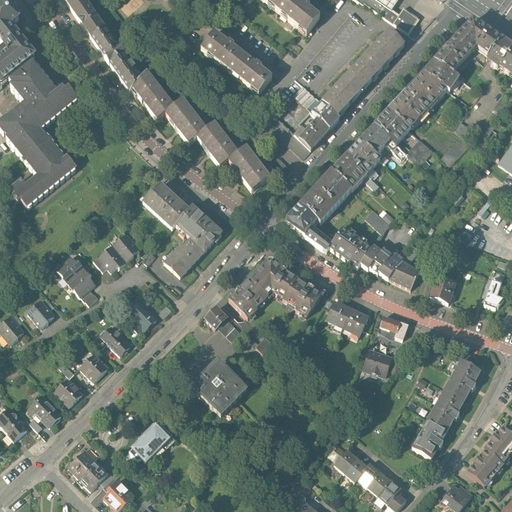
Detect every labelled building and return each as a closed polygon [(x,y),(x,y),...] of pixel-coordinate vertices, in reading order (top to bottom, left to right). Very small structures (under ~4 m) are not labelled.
[(76,0),(73,3),(98,39),(112,29),(91,0),(76,0)] [(256,0),(305,37),(319,20),(308,11),(309,9),(304,6),(302,8),(292,0),(256,0)] [(403,10),(399,17),(391,12),(374,0),(351,0),(352,1),(363,9),(364,7),(408,37),(419,21),(403,10)] [(374,0),(391,12),(399,0),(374,0)] [(0,45),(9,56),(0,63),(0,90),(2,90),(0,88),(7,83),(8,83),(12,87),(10,89),(11,90),(11,92),(13,95),(15,95),(15,96),(15,98),(17,100),(19,100),(20,101),(19,103),(23,108),(7,121),(6,120),(0,124),(0,133),(4,139),(5,138),(7,140),(5,141),(7,142),(7,145),(8,147),(10,147),(11,148),(11,150),(13,153),(15,152),(16,154),(16,156),(17,158),(19,158),(20,159),(20,161),(27,169),(28,169),(29,170),(29,172),(31,175),(33,175),(33,177),(35,180),(25,189),(21,183),(10,192),(15,197),(12,200),(17,207),(20,205),(26,212),(29,212),(31,210),(31,208),(32,207),(34,207),(37,205),(37,203),(38,203),(40,203),(42,201),(42,199),(43,198),(45,199),(48,196),(48,195),(49,194),(51,194),(53,192),(53,190),(54,190),(56,190),(58,188),(59,186),(59,185),(61,185),(64,183),(64,181),(65,181),(67,181),(70,179),(70,177),(70,176),(72,176),(75,174),(75,172),(76,171),(67,160),(64,162),(62,160),(62,157),(60,155),(59,155),(58,154),(58,152),(56,150),(54,150),(53,149),(53,146),(47,139),(45,139),(41,134),(44,132),(44,130),(45,129),(47,129),(49,128),(49,126),(50,125),(52,125),(55,123),(55,121),(56,120),(58,121),(60,119),(60,117),(61,116),(63,116),(66,114),(66,113),(66,112),(69,112),(71,110),(71,108),(72,107),(74,107),(76,105),(76,104),(78,102),(73,96),(68,91),(65,93),(59,86),(53,91),(53,88),(51,86),(49,86),(49,83),(46,81),(45,81),(44,80),(44,78),(42,75),(40,75),(40,72),(38,70),(36,70),(30,63),(35,60),(11,31),(19,25),(18,23),(5,6),(0,10),(0,45)] [(295,83),(302,90),(304,92),(361,24),(351,16),(295,83)] [(471,22),(452,43),(468,56),(474,50),(488,59),(500,41),(471,22)] [(98,39),(117,66),(132,55),(112,29),(98,39)] [(388,35),(367,58),(382,73),(404,48),(388,35)] [(214,37),(201,55),(258,99),(271,82),(259,73),(261,71),(256,67),(255,69),(232,52),(233,50),(229,46),(227,48),(214,37)] [(511,49),(500,41),(488,59),(485,63),(490,66),(489,67),(496,72),(497,70),(511,79),(511,49)] [(448,77),(468,56),(452,43),(432,65),(448,77)] [(149,79),(132,55),(117,66),(137,93),(139,91),(149,79)] [(367,58),(344,82),(360,96),(382,73),(367,58)] [(432,65),(422,75),(443,95),(448,95),(457,82),(448,77),(432,65)] [(154,74),(149,79),(139,91),(162,123),(173,115),(180,110),(154,74)] [(395,105),(387,113),(408,134),(443,95),(422,75),(414,84),(395,105)] [(344,82),(321,107),(337,122),(360,96),(344,82)] [(304,92),(302,90),(293,101),(311,118),(321,107),(304,92)] [(509,103),(500,97),(476,132),(476,135),(472,142),(480,147),(509,103)] [(317,123),(311,118),(293,101),(275,123),(298,143),(317,123)] [(189,103),(180,110),(173,115),(196,146),(204,140),(213,133),(189,103)] [(311,118),(317,123),(329,134),(339,124),(337,122),(321,107),(311,118)] [(394,149),(408,134),(387,113),(372,130),(388,144),(394,149)] [(310,155),(298,143),(275,123),(268,116),(260,124),(303,163),(310,155)] [(310,155),(329,134),(317,123),(298,143),(310,155)] [(222,127),(213,133),(204,140),(227,171),(235,165),(246,158),(222,127)] [(374,160),(388,144),(372,130),(358,146),(374,160)] [(468,146),(458,138),(437,161),(446,169),(468,146)] [(511,143),(496,166),(511,176),(511,143)] [(358,146),(343,161),(363,179),(377,163),(374,160),(358,146)] [(254,151),(246,158),(235,165),(258,195),(277,181),(254,151)] [(343,161),(329,176),(349,194),(351,196),(364,180),(363,179),(343,161)] [(284,183),(291,175),(277,162),(270,170),(284,183)] [(329,176),(313,194),(333,212),(349,194),(329,176)] [(419,184),(412,177),(405,185),(412,191),(419,184)] [(175,230),(188,215),(160,189),(153,196),(153,195),(142,206),(172,233),(175,230)] [(316,230),(333,212),(313,194),(296,212),(314,229),(316,230)] [(407,208),(402,203),(398,207),(403,212),(407,208)] [(204,256),(220,237),(192,211),(188,215),(175,230),(190,243),(204,256)] [(311,232),(314,229),(296,212),(283,227),(283,232),(302,244),(304,242),(311,232)] [(388,228),(372,214),(365,222),(381,236),(388,228)] [(330,245),(325,252),(354,272),(356,268),(369,251),(340,231),(330,245)] [(323,254),(325,252),(330,245),(311,232),(304,242),(323,254)] [(439,232),(432,241),(443,249),(450,241),(439,232)] [(126,238),(112,250),(126,266),(133,260),(132,259),(138,253),(126,238)] [(164,268),(180,282),(204,256),(190,243),(184,251),(182,249),(164,268)] [(412,246),(401,260),(386,282),(407,292),(417,272),(406,267),(417,250),(412,246)] [(370,249),(369,251),(356,268),(364,274),(367,271),(385,284),(386,282),(401,260),(391,253),(389,257),(381,251),(378,255),(370,249)] [(119,272),(126,266),(112,250),(98,261),(107,272),(111,276),(118,271),(119,272)] [(143,265),(147,269),(155,260),(151,256),(153,254),(148,250),(140,259),(144,263),(143,265)] [(107,272),(98,261),(97,260),(93,264),(103,275),(107,272)] [(276,260),(255,280),(273,298),(278,293),(290,300),(301,281),(303,279),(276,260)] [(56,274),(68,288),(85,273),(79,266),(77,268),(72,261),(56,274)] [(91,281),(85,273),(68,288),(79,302),(80,301),(89,293),(95,288),(89,282),(91,281)] [(503,282),(494,279),(484,308),(495,313),(503,304),(496,302),(503,282)] [(261,310),(273,298),(255,280),(234,300),(254,321),(263,312),(261,310)] [(452,286),(434,280),(427,301),(446,306),(452,286)] [(326,296),(301,281),(290,300),(289,301),(314,317),(326,296)] [(93,298),(89,293),(80,301),(84,305),(85,305),(89,309),(98,302),(94,297),(93,298)] [(132,332),(139,339),(144,335),(156,323),(144,311),(148,307),(140,298),(135,303),(138,307),(127,318),(137,328),(132,332)] [(46,301),(41,305),(49,314),(54,310),(46,301)] [(332,320),(348,328),(357,310),(340,302),(332,320)] [(47,325),(53,319),(49,314),(41,305),(40,304),(27,316),(41,332),(48,326),(47,325)] [(221,307),(209,317),(220,328),(223,326),(231,318),(221,307)] [(373,318),(357,310),(348,328),(365,336),(373,318)] [(404,323),(389,317),(385,327),(401,332),(404,323)] [(247,336),(231,318),(223,326),(240,344),(248,337),(247,336)] [(23,335),(10,320),(0,328),(0,335),(11,348),(18,342),(17,341),(23,335)] [(412,325),(404,323),(401,332),(399,337),(407,340),(412,325)] [(106,347),(120,360),(130,350),(111,332),(106,337),(101,342),(106,347)] [(251,332),(247,336),(248,337),(259,348),(260,347),(263,344),(251,332)] [(102,352),(106,347),(101,342),(106,337),(103,334),(94,344),(102,352)] [(270,338),(263,344),(260,347),(267,354),(277,345),(270,338)] [(396,356),(372,349),(366,370),(390,377),(396,356)] [(94,358),(80,373),(93,386),(108,372),(94,358)] [(469,400),(475,389),(477,390),(480,384),(478,383),(485,371),(466,360),(449,390),(469,400)] [(197,387),(226,417),(252,391),(223,361),(197,387)] [(63,366),(59,370),(70,381),(74,377),(63,366)] [(330,378),(326,384),(331,387),(335,381),(330,378)] [(54,396),(69,411),(82,398),(77,394),(78,393),(72,387),(71,388),(67,383),(54,396)] [(453,430),(459,418),(461,420),(464,413),(462,412),(469,400),(449,390),(433,419),(453,430)] [(35,417),(49,430),(60,419),(40,399),(27,412),(33,418),(35,417)] [(0,420),(0,428),(13,444),(26,433),(20,426),(22,425),(19,421),(16,421),(16,420),(15,418),(13,418),(8,413),(0,420)] [(443,448),(445,449),(448,443),(446,442),(453,430),(433,419),(417,448),(437,459),(443,448)] [(42,431),(33,422),(29,426),(31,429),(37,435),(42,431)] [(136,447),(137,449),(128,458),(128,462),(131,466),(135,465),(138,462),(138,458),(142,454),(150,462),(159,453),(164,457),(181,441),(176,436),(175,437),(161,423),(136,447)] [(488,449),(490,450),(505,463),(511,455),(511,431),(507,427),(488,449)] [(333,457),(341,464),(347,457),(339,450),(333,457)] [(339,466),(349,474),(362,459),(352,450),(347,457),(341,464),(339,466)] [(507,464),(505,463),(490,450),(471,472),(488,486),(507,464)] [(74,469),(85,480),(102,463),(91,452),(74,469)] [(372,467),(362,459),(349,474),(359,483),(362,479),(372,467)] [(114,474),(102,463),(85,480),(96,492),(106,482),(114,474)] [(362,479),(373,488),(386,473),(375,464),(372,467),(362,479)] [(116,492),(125,483),(115,473),(114,474),(106,482),(116,492)] [(396,481),(386,473),(373,488),(383,496),(396,481)] [(259,482),(257,476),(248,479),(250,485),(259,482)] [(406,490),(396,481),(383,496),(394,505),(403,494),(406,490)] [(125,483),(116,492),(109,499),(121,511),(124,511),(139,497),(125,483)] [(317,497),(321,492),(310,484),(306,489),(317,497)] [(459,484),(446,499),(442,505),(446,510),(454,506),(462,511),(477,494),(465,484),(463,488),(459,484)] [(401,511),(411,501),(403,494),(394,505),(393,506),(399,511),(401,511)] [(135,511),(147,511),(152,508),(146,501),(135,511)] [(302,511),(319,511),(309,503),(302,511)]
